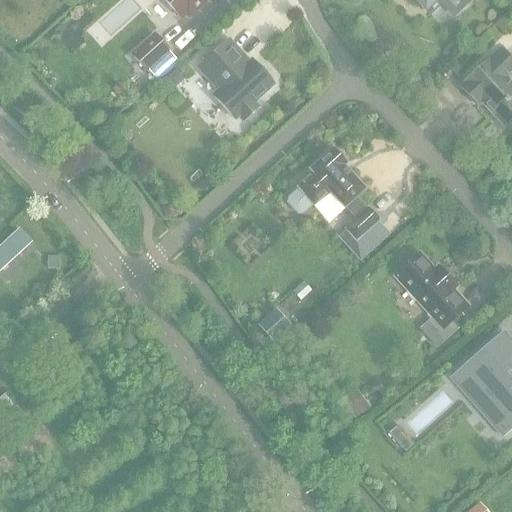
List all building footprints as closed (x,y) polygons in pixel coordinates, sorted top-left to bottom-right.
[(162,0),(183,23),(187,19),(190,22),(214,1),(213,0),(162,0)] [(411,0),(434,22),(455,0),(411,0)] [(151,29),(130,51),(147,68),(168,46),(151,29)] [(249,59),(246,62),(224,39),(195,68),(216,90),(210,96),(231,118),(235,115),(240,121),(256,106),(251,101),(271,82),(249,59)] [(511,84),(507,79),(511,74),(511,62),(500,49),(489,59),(488,59),(462,83),(462,84),(459,87),(477,107),(481,103),(503,127),(511,119),(511,84)] [(366,192),(344,160),(299,200),(327,226),(341,214),(351,225),(373,208),(361,196),(366,192)] [(20,229),(0,246),(0,266),(17,251),(23,258),(30,251),(25,245),(30,240),(20,229)] [(217,247),(203,257),(216,273),(229,264),(217,247)] [(437,267),(433,271),(418,255),(393,277),(430,319),(423,326),(441,346),(458,330),(451,322),(466,308),(452,291),(456,288),(437,267)] [(511,357),(495,370),(482,351),(450,376),(465,397),(473,391),(507,432),(511,428),(511,357)] [(0,398),(0,414),(1,416),(5,414),(6,415),(2,418),(11,431),(24,421),(14,409),(17,407),(6,393),(0,398)] [(389,434),(405,451),(412,445),(396,427),(389,434)]
